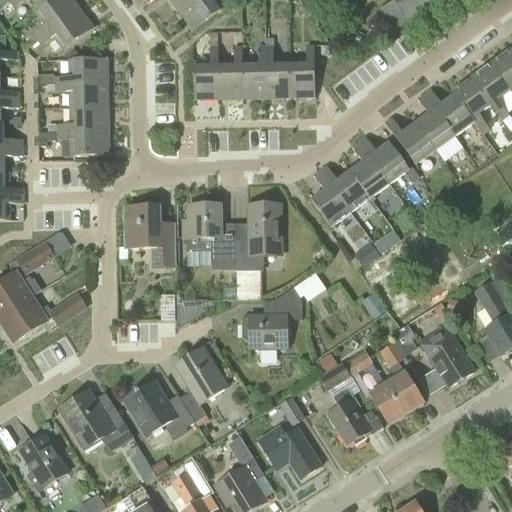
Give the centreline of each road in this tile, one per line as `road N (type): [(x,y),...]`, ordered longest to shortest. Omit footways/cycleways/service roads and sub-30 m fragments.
road 1 (residential): [(142,175),(304,163),(511,0)]
road 2 (residential): [(107,354),(107,197),(142,175)]
road 3 (residential): [(142,175),(136,40),(108,0)]
road 4 (residential): [(333,511),(437,446)]
